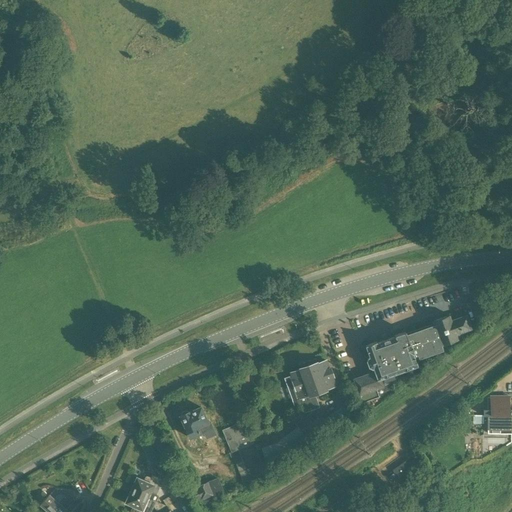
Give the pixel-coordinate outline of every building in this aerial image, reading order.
[(433,324),(415,330),(425,357),(443,350),(441,346),(457,340),(455,335),(471,329),(466,316),(451,321),(449,315),(432,321),(433,324)] [(425,357),(415,330),(406,333),(405,331),(394,335),(394,336),(377,343),(376,342),(365,346),(369,357),(368,358),(366,361),(369,367),(372,369),(373,368),(374,372),(380,388),(382,387),(384,392),(390,390),(388,385),(396,382),(394,379),(403,376),(401,371),(417,366),(413,355),(417,353),(419,359),(425,357)] [(308,411),(315,408),(319,407),(314,394),(326,389),(325,388),(334,385),(332,377),(333,377),(330,368),(329,369),(326,360),(317,364),(316,363),(299,369),(300,370),(290,373),(291,376),(284,378),(287,386),(293,383),(296,390),(299,398),(292,400),(294,408),(302,405),(304,412),(308,411)] [(380,388),(374,372),(368,374),(353,379),(362,403),(379,397),(376,389),(380,388)] [(483,409),(483,415),(491,415),(491,428),(508,428),(508,415),(511,415),(511,409),(511,397),(487,397),(487,409),(483,409)] [(315,408),(308,411),(309,414),(295,424),(297,427),(275,443),(261,448),(268,466),(284,460),(351,411),(346,404),(324,420),(315,409),(315,408)] [(204,433),(206,438),(215,434),(207,416),(205,417),(201,407),(190,411),(188,412),(186,410),(182,412),(181,415),(179,416),(189,438),(199,434),(200,435),(204,433)] [(243,417),(220,426),(244,487),(268,477),(243,417)] [(408,459),(392,470),(398,479),(414,467),(408,459)] [(131,490),(156,501),(157,497),(149,494),(153,486),(155,487),(159,478),(152,475),(151,478),(147,476),(145,477),(143,481),(137,478),(131,490)] [(201,500),(203,499),(204,503),(213,499),(212,497),(224,492),(218,477),(195,487),(196,488),(191,489),(196,501),(201,499),(201,500)] [(73,491),(64,490),(63,491),(62,490),(55,489),(50,496),(48,495),(40,505),(48,511),(63,511),(66,510),(61,506),(69,497),(72,498),(73,491)] [(156,501),(131,490),(126,503),(133,506),(130,511),(140,511),(141,511),(140,511),(150,511),(153,506),(156,501)] [(163,500),(166,506),(176,499),(174,495),(173,494),(163,500)] [(156,501),(153,506),(156,511),(155,511),(170,511),(167,507),(156,501)]
